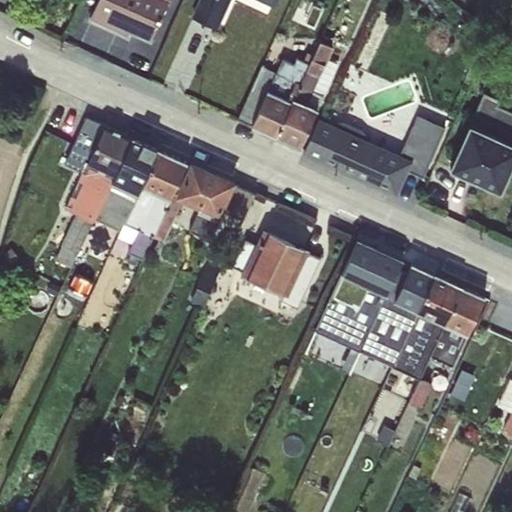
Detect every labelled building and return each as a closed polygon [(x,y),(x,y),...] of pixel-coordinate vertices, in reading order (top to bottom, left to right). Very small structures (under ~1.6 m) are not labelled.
[(95,0),(88,15),(151,41),(169,0),(95,0)] [(199,0),(192,17),(220,28),(231,0),(265,0),(275,4),(276,0),(199,0)] [(249,123),(396,194),(407,171),(425,177),(447,125),(416,112),(401,153),(315,115),(319,105),(308,100),(333,41),(321,36),(311,53),(285,59),(249,123)] [(448,165),(501,188),(511,162),(511,111),(498,105),(498,97),(484,91),(448,165)] [(87,164),(105,124),(87,116),(77,138),(87,164)] [(87,164),(113,176),(133,137),(105,124),(87,164)] [(113,176),(93,220),(119,231),(124,221),(141,185),(157,149),(133,137),(113,176)] [(157,149),(141,185),(170,198),(171,195),(187,162),(157,149)] [(174,196),(182,200),(207,211),(220,217),(222,212),(235,184),(236,182),(190,161),(174,196)] [(113,176),(87,164),(65,208),(76,213),(61,245),(55,260),(70,267),(77,252),(93,220),(113,176)] [(235,184),(222,212),(242,221),(255,193),(235,184)] [(141,185),(124,221),(139,228),(127,251),(120,265),(125,268),(114,291),(126,297),(144,258),(154,235),(170,198),(141,185)] [(170,198),(154,235),(164,240),(182,200),(174,196),(171,195),(170,198)] [(268,224),(287,235),(296,220),(277,209),(268,224)] [(220,217),(207,211),(196,233),(211,240),(220,217)] [(257,243),(243,273),(284,292),(288,294),(309,249),(264,227),(257,243)] [(362,283),(379,248),(357,237),(315,329),(348,345),(352,337),(358,322),(346,317),(362,283)] [(245,238),(232,266),(243,273),(257,243),(245,238)] [(379,248),(362,283),(387,293),(402,259),(379,248)] [(309,249),(288,294),(284,292),(281,299),(297,306),(320,256),(309,249)] [(393,300),(417,311),(434,273),(411,263),(393,300)] [(202,273),(189,303),(202,308),(215,279),(202,273)] [(434,273),(417,311),(445,323),(462,286),(434,273)] [(358,322),(352,337),(348,345),(337,367),(349,372),(362,345),(363,342),(380,306),(386,296),(387,293),(362,283),(346,317),(358,322)] [(462,286),(445,323),(467,333),(485,296),(462,286)] [(363,342),(362,345),(371,348),(369,352),(365,360),(391,373),(395,362),(401,345),(417,311),(393,300),(386,296),(380,306),(363,342)] [(401,345),(395,362),(406,367),(404,371),(419,378),(430,354),(445,323),(417,311),(401,345)] [(445,323),(430,354),(438,359),(453,365),(467,333),(445,323)] [(430,383),(419,378),(408,401),(388,444),(399,450),(419,406),(430,383)] [(511,378),(511,379),(510,378),(497,406),(510,412),(503,428),(511,432),(511,378)] [(109,431),(96,458),(108,462),(120,436),(109,431)] [(251,466),(228,511),(247,511),(266,474),(251,466)]
